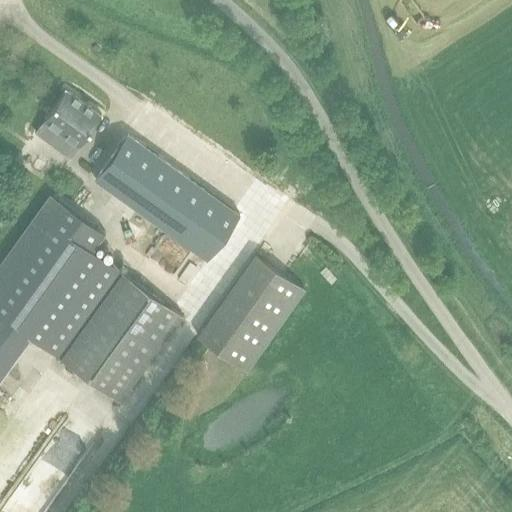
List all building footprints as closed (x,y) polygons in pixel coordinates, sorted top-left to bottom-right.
[(71,157),(101,114),(65,88),(35,131),(71,157)] [(126,132),(94,177),(95,178),(206,258),(238,212),(190,177),(127,133),(126,132)] [(0,375),(29,335),(118,399),(181,313),(92,249),(105,232),(92,223),(53,194),(0,267),(0,375)] [(276,225),(274,242),(285,244),(287,227),(276,225)] [(304,288),(285,274),(255,253),(197,335),(246,370),(304,288)] [(59,406),(13,477),(41,495),(56,471),(50,468),(81,420),(59,406)] [(43,497),(35,511),(49,511),(54,503),(43,497)]
